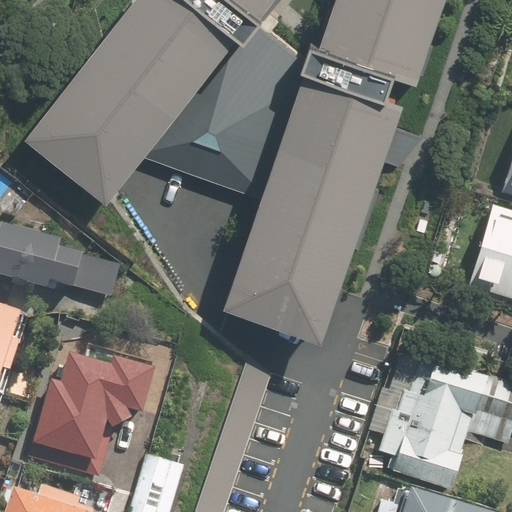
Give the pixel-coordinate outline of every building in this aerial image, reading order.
[(253,11),(262,0),(129,0),(24,126),(106,194),(139,153),(253,11)] [(444,0),(336,0),(323,40),(316,37),(310,57),(264,194),(229,297),(327,330),(407,90),(393,86),(398,70),(419,77),(444,0)] [(253,11),(139,153),(264,194),(310,57),(253,11)] [(485,40),(469,36),(459,73),(475,77),(485,40)] [(473,100),(448,93),(436,136),(460,143),(473,100)] [(511,156),(502,190),(511,192),(511,156)] [(511,208),(493,203),(468,280),(511,296),(511,208)] [(60,239),(0,223),(0,224),(0,274),(46,287),(48,280),(112,297),(121,264),(59,247),(60,239)] [(0,403),(28,320),(0,310),(0,403)] [(51,382),(28,457),(99,478),(112,428),(131,418),(128,409),(144,413),(157,365),(90,343),(85,358),(69,354),(60,383),(51,382)] [(223,511),(274,368),(250,352),(195,505),(208,511),(223,511)] [(484,375),(421,356),(410,391),(405,389),(399,411),(392,409),(385,431),(380,449),(398,454),(393,472),(450,489),(468,430),(510,443),(511,435),(511,379),(485,371),(484,375)] [(169,511),(184,466),(146,454),(128,511),(169,511)] [(39,496),(14,487),(5,511),(93,511),(76,505),(79,497),(42,486),(39,496)] [(487,511),(410,487),(408,492),(397,488),(393,503),(381,500),(378,511),(487,511)]
